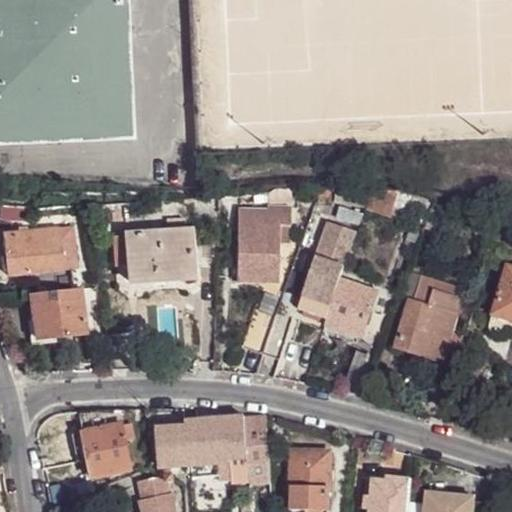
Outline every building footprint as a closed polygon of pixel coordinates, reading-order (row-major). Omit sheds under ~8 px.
[(0,0),(0,134),(122,129),(117,25),(115,0),(0,0)] [(115,0),(117,25),(127,24),(126,0),(115,0)] [(279,193),(271,194),(272,205),(294,205),(293,192),(279,193)] [(373,193),(368,207),(393,217),(401,197),(394,194),(373,193)] [(436,211),(401,197),(393,217),(428,231),(436,211)] [(293,227),(293,210),(239,209),(239,282),(280,283),(282,243),(282,226),(293,227)] [(447,215),(436,211),(428,231),(426,235),(438,240),(447,215)] [(168,220),(168,231),(186,230),(186,219),(168,220)] [(467,230),(499,240),(502,232),(470,222),(467,230)] [(293,243),(293,227),(282,226),(282,243),(293,243)] [(0,243),(5,243),(4,236),(27,234),(26,228),(0,229),(0,243)] [(323,327),(339,287),(356,240),(327,229),(296,317),(323,327)] [(130,233),(131,253),(131,282),(167,280),(167,272),(195,271),(193,230),(186,230),(168,231),(130,233)] [(4,236),(5,243),(8,277),(65,273),(60,231),(27,234),(4,236)] [(499,240),(498,246),(511,250),(511,235),(502,232),(499,240)] [(121,253),(131,253),(130,233),(120,233),(121,253)] [(495,316),(511,320),(511,270),(510,270),(495,316)] [(196,281),(195,271),(167,272),(167,280),(167,283),(196,281)] [(427,283),(417,308),(431,313),(437,297),(458,305),(462,296),(427,283)] [(323,327),(322,331),(357,342),(372,351),(379,355),(396,309),(339,287),(323,327)] [(84,336),(81,291),(32,296),(36,340),(84,336)] [(437,297),(431,313),(456,321),(461,306),(458,305),(437,297)] [(264,353),(278,313),(259,305),(244,346),(264,353)] [(431,313),(417,308),(413,307),(396,350),(445,368),(450,354),(456,334),(460,323),(456,321),(431,313)] [(290,314),(279,310),(278,313),(264,353),(275,357),(290,314)] [(511,320),(495,316),(491,326),(492,332),(495,337),(501,339),(508,337),(511,332),(511,320)] [(450,354),(461,358),(467,339),(456,334),(450,354)] [(111,373),(139,372),(138,343),(108,343),(111,373)] [(376,362),(379,355),(372,351),(368,358),(376,362)] [(367,387),(376,362),(368,358),(355,354),(346,379),(367,387)] [(237,460),(247,459),(245,433),(243,418),(185,422),(185,426),(157,428),(160,469),(164,469),(172,468),(187,467),(197,466),(216,465),(230,463),(230,460),(237,460)] [(84,433),(72,435),(78,462),(88,460),(92,479),(132,471),(125,442),(134,441),(131,425),(123,426),(122,425),(84,433)] [(268,460),(266,432),(245,433),(247,459),(247,462),(268,460)] [(291,452),(290,511),(292,511),(327,511),(329,454),(291,452)] [(217,475),(216,465),(197,466),(197,473),(198,476),(217,475)] [(197,473),(197,466),(187,467),(188,474),(197,473)] [(174,477),(172,476),(165,476),(157,479),(142,483),(145,502),(142,503),(143,511),(174,511),(174,493),(170,494),(167,484),(172,483),(174,482),(174,477)] [(407,511),(408,508),(411,481),(388,479),(387,482),(374,480),(372,497),(370,511),(369,511),(407,511)] [(423,511),(470,511),(472,500),(425,495),(424,509),(423,511)] [(263,511),(262,501),(254,501),(254,496),(247,497),(248,509),(242,510),(241,511),(263,511)] [(364,510),(370,511),(372,497),(366,496),(364,510)]
